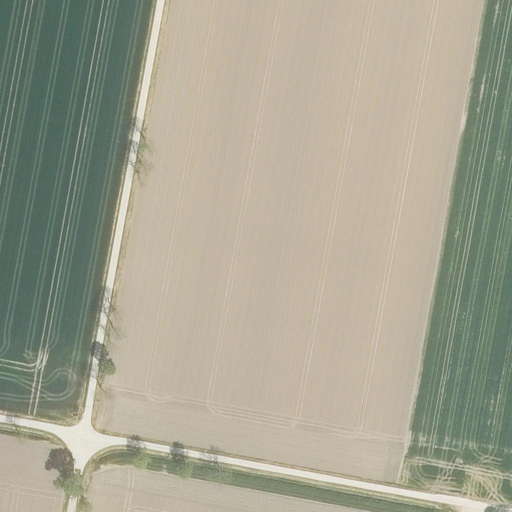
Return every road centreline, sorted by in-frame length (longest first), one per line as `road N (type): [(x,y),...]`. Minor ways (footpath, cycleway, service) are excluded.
road 1 (unclassified): [(84,436),(163,0)]
road 2 (unclassified): [(508,511),(84,436)]
